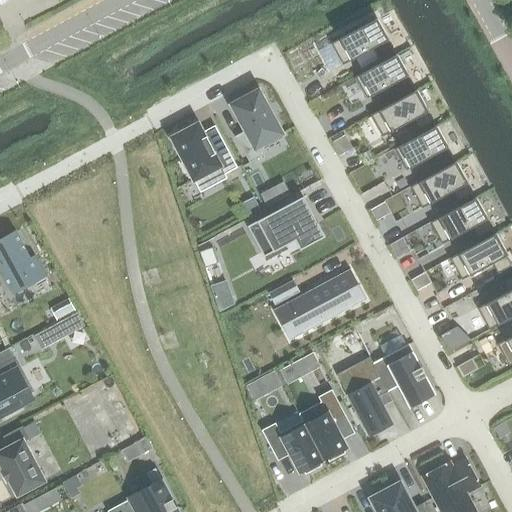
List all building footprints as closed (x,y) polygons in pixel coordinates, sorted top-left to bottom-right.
[(342,65),(372,49),(378,59),(392,51),(374,18),(373,18),(373,19),(330,43),(342,65)] [(395,55),(359,75),(371,97),(392,85),(398,96),(413,88),(395,55)] [(312,77),(305,63),(293,69),(300,83),(312,77)] [(248,163),(261,156),(256,147),(281,134),(257,91),(231,105),(245,131),(233,137),(234,138),(235,137),(248,163)] [(381,137),(412,120),(418,131),(431,123),(432,123),(414,91),(370,116),(381,137)] [(222,175),(236,168),(223,142),(211,149),(205,138),(197,124),(170,138),(183,163),(181,164),(188,178),(191,176),(193,180),(218,167),(222,175)] [(435,127),(398,147),(410,168),(432,157),(438,167),(453,159),(435,127)] [(344,135),(331,142),(339,156),(352,149),(344,135)] [(457,202),(471,195),(471,194),(454,162),(453,162),(409,187),(421,208),(451,192),(457,202)] [(76,199),(80,211),(117,199),(113,187),(76,199)] [(271,190),(260,196),(266,206),(276,200),(271,190)] [(477,238),(491,230),(473,198),(429,223),(441,244),(471,228),(477,238)] [(254,199),(243,204),(248,215),(259,210),(254,199)] [(292,238),(299,250),(324,237),(316,223),(312,225),(298,199),(246,226),(262,257),(284,246),(283,243),(292,238)] [(384,202),(369,210),(375,221),(390,213),(384,202)] [(34,255),(29,257),(14,230),(0,238),(0,273),(12,295),(29,286),(24,278),(40,270),(44,277),(46,277),(34,255)] [(493,234),(449,259),(461,280),(491,264),(497,274),(510,266),(511,266),(493,234)] [(401,238),(389,245),(397,259),(409,252),(401,238)] [(199,252),(204,268),(217,263),(211,248),(199,252)] [(301,334),(365,299),(358,286),(354,288),(345,271),(285,303),(301,334)] [(424,272),(410,281),(416,291),(431,283),(424,272)] [(488,330),(511,316),(511,274),(500,281),(506,292),(476,308),(488,330)] [(226,280),(209,286),(219,312),(234,304),(226,280)] [(298,292),(292,280),(267,293),(274,305),(298,292)] [(74,309),(68,298),(59,303),(66,314),(74,309)] [(54,323),(32,335),(40,349),(62,337),(54,323)] [(459,324),(444,333),(453,348),(468,340),(459,324)] [(511,335),(496,344),(498,349),(508,366),(511,363),(511,335)] [(397,386),(407,405),(433,391),(407,344),(372,363),(387,392),(397,386)] [(312,353),(302,359),(308,369),(318,363),(312,353)] [(387,392),(372,363),(368,357),(336,375),(368,436),(391,424),(376,397),(387,392)] [(0,414),(35,396),(33,392),(34,392),(33,391),(32,391),(14,358),(0,365),(0,414)] [(471,358),(456,367),(462,378),(477,369),(471,358)] [(272,371),(260,377),(266,389),(278,383),(272,371)] [(301,421),(322,460),(326,458),(328,462),(343,454),(341,450),(346,448),(333,424),(345,417),(331,390),(317,397),(320,402),(298,414),(301,421)] [(318,462),(322,460),(301,421),(279,433),(274,423),(260,430),(274,455),(286,449),(298,473),(302,471),(304,474),(320,466),(318,462)] [(504,422),(493,428),(499,439),(509,433),(504,422)] [(42,480),(22,443),(28,439),(21,426),(2,437),(8,448),(0,452),(0,461),(4,468),(0,470),(6,481),(9,480),(17,494),(42,480)] [(151,448),(145,437),(136,442),(142,453),(151,448)] [(465,458),(451,465),(449,462),(421,477),(439,511),(475,511),(466,493),(479,486),(465,458)] [(126,499),(127,501),(132,511),(177,511),(154,468),(145,473),(152,485),(126,499)] [(428,511),(423,502),(412,508),(399,483),(370,498),(377,511),(428,511)] [(44,494),(22,505),(25,511),(38,511),(50,506),(44,494)] [(132,511),(127,501),(107,511),(132,511)]
